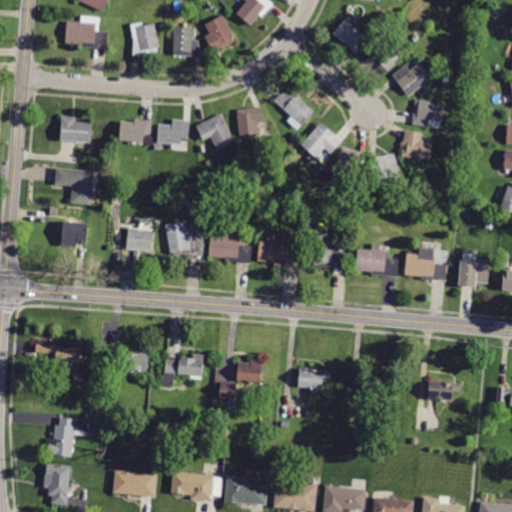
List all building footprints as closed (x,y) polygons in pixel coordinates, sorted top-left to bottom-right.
[(109,0),(104,12),(77,0),(109,0)] [(247,0),(269,0),(273,3),(262,17),(260,15),(251,26),(237,13),(247,0)] [(93,48),(82,47),(82,44),(66,43),(67,21),(81,22),(81,16),(101,17),(100,31),(108,32),(107,49),(93,48)] [(213,51),(206,38),(211,35),(206,25),(223,16),(235,40),(213,51)] [(356,52),(355,54),(340,46),(343,43),(333,34),(346,20),(368,40),(356,52)] [(134,55),(132,56),(134,43),(131,25),(142,23),(143,26),(154,24),(158,51),(134,55)] [(174,55),(175,28),(194,29),(194,40),(198,41),(201,57),(174,55)] [(368,58),(368,57),(379,45),(376,43),(384,34),(405,54),(386,74),(368,58)] [(419,65),(420,64),(431,79),(409,96),(393,76),(406,66),(410,71),(419,65)] [(444,84),(442,79),(449,76),(451,82),(444,84)] [(282,94),(295,96),(296,95),(315,111),(299,130),(289,122),(292,117),(275,101),(282,94)] [(413,118),(415,99),(443,102),(440,129),(412,125),(413,118)] [(260,105),(266,120),(258,123),(259,137),(240,139),(238,113),(260,105)] [(221,114),(234,141),(217,150),(211,137),(204,141),(197,126),(221,114)] [(62,141),(60,141),(62,117),(76,118),(76,122),(91,123),(90,143),(62,141)] [(152,118),(151,134),(153,135),(153,146),(132,144),(132,141),(120,140),(121,121),(134,122),(134,119),(146,120),(152,118)] [(190,121),(188,140),(182,139),(182,145),(158,143),(159,124),(173,125),(173,119),(190,121)] [(330,153),(325,148),(316,158),(302,145),(321,124),(340,142),(330,153)] [(405,131),(423,133),(422,140),(432,142),(429,161),(401,156),(405,131)] [(449,140),(443,137),(445,131),(452,133),(449,140)] [(296,143),(290,138),(296,132),(302,137),(296,143)] [(361,157),(353,182),(334,176),(340,153),(341,153),(343,147),(362,153),(361,157)] [(385,156),(395,153),(401,181),(381,185),(369,184),(370,159),(372,159),(372,156),(385,156)] [(60,169),(94,172),(91,204),(72,202),(73,186),(56,184),(57,168),(60,169)] [(241,185),(239,176),(246,174),(249,183),(241,185)] [(474,188),(470,188),(470,180),(478,181),(477,188),(474,188)] [(511,212),(500,208),(508,185),(511,187),(511,212)] [(363,209),(355,208),(356,201),(364,202),(363,209)] [(429,214),(419,213),(419,206),(430,207),(429,214)] [(493,230),(486,229),(487,220),(494,221),(493,230)] [(82,223),(89,224),(86,244),(77,243),(77,247),(62,245),(64,221),(82,223)] [(187,224),(189,233),(201,231),(205,243),(203,257),(171,253),(166,225),(187,221),(187,224)] [(128,249),(127,249),(129,228),(154,231),(151,252),(128,249)] [(333,267),(324,267),(315,269),(307,239),(328,234),(331,244),(337,243),(339,252),(348,253),(346,269),(333,267)] [(237,261),(225,260),(225,258),(209,256),(211,235),(240,238),(240,246),(252,247),(251,263),(237,261)] [(298,267),(298,268),(274,266),(274,262),(259,261),(261,240),(290,243),(289,250),(300,252),(298,267)] [(385,253),(385,259),(398,260),(397,277),(372,274),(373,272),(356,271),(358,249),(385,251),(385,253)] [(434,279),(423,278),(423,276),(406,274),(408,254),(420,255),(421,249),(435,250),(435,253),(449,255),(446,281),(434,279)] [(476,255),(477,255),(477,260),(491,262),(489,284),(476,283),(476,289),(459,287),(461,261),(464,261),(464,254),(476,255)] [(511,270),(511,291),(502,290),(504,270),(511,270)] [(37,345),(37,344),(81,348),(79,365),(55,363),(56,354),(36,353),(37,345)] [(151,354),(150,371),(123,369),(124,364),(120,363),(120,365),(118,365),(117,370),(110,370),(112,351),(151,354)] [(180,360),(180,357),(193,358),(193,354),(204,355),(202,378),(174,375),(173,386),(164,385),(166,359),(180,360)] [(261,383),(237,380),(239,362),(251,364),(252,360),(263,362),(261,383)] [(331,379),(323,378),(323,388),(299,386),(300,369),(331,372),(331,379)] [(388,394),(364,392),(366,375),(397,378),(396,386),(389,385),(388,394)] [(428,399),(430,381),(461,384),(460,392),(454,391),(453,401),(428,399)] [(236,383),(235,400),(220,398),(221,382),(236,383)] [(511,406),(511,396),(505,396),(505,403),(497,402),(498,387),(511,388),(511,406)] [(88,420),(87,436),(75,435),(73,456),(49,454),(50,439),(54,439),(55,425),(59,426),(60,418),(88,420)] [(113,428),(104,427),(105,419),(114,420),(113,428)] [(367,441),(358,440),(358,433),(368,434),(367,441)] [(68,505),(51,504),(52,496),(48,496),(49,488),(45,488),(47,464),(72,466),(68,505)] [(113,493),(115,470),(158,474),(155,497),(113,493)] [(214,476),(212,502),(190,500),(191,495),(171,493),(173,472),(214,476)] [(268,480),(265,507),(225,503),(228,476),(268,480)] [(274,508),(276,481),(318,485),(315,511),(274,508)] [(367,490),(365,511),(343,509),(342,511),(323,511),(326,486),(367,490)] [(373,511),(375,497),(415,501),(413,511),(373,511)] [(465,506),(464,511),(422,511),(424,497),(439,498),(439,497),(450,498),(450,505),(465,506)] [(511,511),(480,511),(481,501),(511,504),(511,511)]
